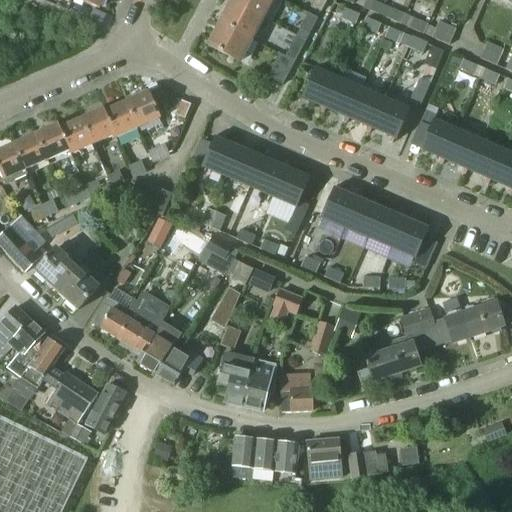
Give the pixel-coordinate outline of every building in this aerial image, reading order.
[(74,0),(99,10),(103,0),(74,0)] [(263,20),(273,0),(232,0),(231,3),(263,20)] [(321,13),(328,0),(315,0),(311,8),(321,13)] [(377,14),(381,5),(368,0),(364,0),(361,8),(377,14)] [(252,42),(263,20),(231,3),(219,25),(252,42)] [(400,24),(404,15),(388,8),(384,18),(400,24)] [(355,24),(359,15),(343,9),(339,18),(355,24)] [(310,35),(317,20),(308,15),(300,30),(310,35)] [(423,34),(427,25),(411,18),(407,28),(423,34)] [(378,34),(382,25),(366,19),(362,28),(378,34)] [(448,45),(455,30),(437,22),(431,38),(448,45)] [(240,64),(252,42),(219,25),(208,47),(240,64)] [(400,44),(404,35),(389,28),(385,37),(400,44)] [(298,57),(306,42),(296,37),(288,52),(298,57)] [(424,54),(428,45),(412,38),(408,48),(424,54)] [(496,66),(503,50),(485,43),(479,58),(496,66)] [(282,87),(294,64),(279,56),(267,78),(282,87)] [(475,76),(479,67),(464,60),(460,69),(475,76)] [(497,85),(500,76),(485,69),(481,79),(497,85)] [(327,110),(339,82),(316,72),(304,100),(327,110)] [(350,120),(362,92),(339,82),(327,110),(350,120)] [(372,130),(384,102),(362,92),(350,120),(372,130)] [(160,120),(148,93),(126,103),(138,129),(160,120)] [(404,122),(408,112),(407,112),(384,102),(372,130),(396,140),(404,122)] [(138,129),(126,103),(105,113),(104,110),(103,110),(116,139),(138,129)] [(411,103),(407,112),(408,112),(404,122),(412,125),(420,107),(411,103)] [(116,139),(103,110),(81,120),(93,147),(114,138),(115,140),(116,139)] [(93,147),(81,120),(59,130),(69,153),(71,157),(93,147)] [(446,161),(458,133),(434,123),(422,151),(446,161)] [(59,130),(57,127),(36,136),(47,163),(69,153),(59,130)] [(468,171),(480,143),(458,133),(446,161),(468,171)] [(47,163),(36,136),(14,146),(26,172),(47,163)] [(226,179),(238,151),(214,140),(202,169),(226,179)] [(491,181),(504,153),(480,143),(468,171),(491,181)] [(26,172),(14,146),(0,152),(0,175),(5,187),(28,177),(26,172)] [(170,158),(165,147),(149,154),(154,165),(170,158)] [(248,189),(260,160),(238,151),(226,179),(248,189)] [(511,189),(511,156),(504,153),(491,181),(511,189)] [(272,199),(284,171),(260,160),(248,189),(272,199)] [(147,175),(142,164),(130,169),(135,180),(147,175)] [(307,181),(284,171),(272,199),(295,209),(301,197),(307,181)] [(124,184),(119,173),(108,178),(112,189),(124,184)] [(101,194),(96,183),(85,188),(89,199),(101,194)] [(151,213),(159,191),(148,186),(139,208),(151,213)] [(162,218),(172,196),(159,191),(151,213),(158,216),(162,218)] [(79,203),(75,192),(63,197),(67,208),(79,203)] [(345,230),(357,202),(333,192),(321,220),(345,230)] [(310,201),(301,197),(295,209),(286,231),(295,235),(310,201)] [(57,213),(53,202),(41,207),(46,218),(57,213)] [(367,240),(380,212),(357,202),(345,230),(367,240)] [(46,218),(41,207),(29,212),(34,223),(46,218)] [(208,231),(214,215),(205,211),(198,227),(208,231)] [(391,250),(403,222),(380,212),(367,240),(391,250)] [(50,239),(76,224),(72,214),(46,229),(50,239)] [(217,235),(224,219),(214,215),(208,231),(217,235)] [(158,221),(147,243),(159,249),(170,228),(158,221)] [(414,260),(426,232),(403,222),(391,250),(414,260)] [(46,256),(16,223),(0,237),(0,248),(25,275),(46,256)] [(250,249),(254,240),(239,233),(235,242),(250,249)] [(204,248),(197,260),(219,272),(226,260),(228,261),(235,249),(213,239),(207,249),(204,248)] [(192,241),(183,256),(194,262),(202,247),(192,241)] [(274,259),(278,250),(262,243),(258,252),(274,259)] [(56,292),(77,268),(56,249),(34,273),(56,292)] [(314,277),(319,267),(303,261),(299,270),(314,277)] [(77,311),(98,287),(77,268),(56,292),(77,311)] [(337,286),(341,277),(327,271),(323,280),(337,286)] [(121,272),(115,282),(123,287),(129,278),(121,272)] [(268,291),(273,280),(257,273),(252,284),(268,291)] [(380,291),(380,281),(363,280),(363,290),(380,291)] [(389,281),(388,292),(405,292),(414,293),(415,284),(406,284),(406,282),(389,281)] [(229,290),(211,322),(224,329),(238,296),(229,290)] [(295,316),(301,301),(279,292),(273,307),(275,308),(270,320),(282,325),(286,313),(295,316)] [(116,339),(131,314),(108,300),(93,325),(116,339)] [(503,329),(495,304),(433,325),(428,311),(417,315),(428,350),(451,342),(452,346),(503,329)] [(9,344),(30,322),(15,309),(0,325),(0,355),(3,358),(10,349),(13,347),(9,344)] [(154,336),(162,322),(144,312),(139,319),(131,314),(116,339),(143,355),(154,336)] [(350,339),(358,318),(343,312),(335,333),(350,339)] [(428,350),(417,315),(401,320),(407,339),(389,345),(391,351),(365,360),(373,384),(420,369),(415,354),(428,350)] [(36,354),(30,350),(44,334),(30,322),(9,344),(13,347),(10,349),(3,358),(0,362),(0,369),(17,381),(36,354)] [(325,356),(333,329),(318,325),(309,351),(325,356)] [(193,376),(202,360),(189,353),(187,356),(181,352),(189,339),(182,335),(174,349),(158,377),(174,386),(184,370),(193,376)] [(158,377),(174,349),(154,336),(143,355),(137,364),(158,377)] [(36,391),(64,351),(47,340),(22,377),(22,378),(20,380),(36,391)] [(221,366),(217,385),(228,387),(224,404),(245,409),(257,363),(253,362),(223,354),(221,366)] [(270,396),(273,384),(275,367),(257,363),(245,409),(262,413),(267,395),(270,396)] [(317,365),(314,371),(314,379),(329,378),(328,364),(317,365)] [(62,416),(82,386),(66,375),(46,405),(62,416)] [(312,413),(310,376),(280,377),(281,414),(312,413)] [(84,417),(97,396),(82,386),(62,416),(77,426),(83,416),(84,417)] [(90,413),(83,426),(102,437),(124,396),(107,386),(92,414),(90,413)] [(471,413),(455,419),(460,432),(476,426),(471,413)] [(0,511),(60,511),(86,458),(0,417),(0,511)] [(487,444),(506,436),(501,423),(482,431),(487,444)] [(76,427),(69,439),(81,445),(87,433),(76,427)] [(231,469),(230,481),(251,482),(252,471),(255,442),(234,440),(231,469)] [(342,480),(338,441),(307,444),(310,483),(342,480)] [(273,473),(276,444),(255,442),(252,471),(273,473)] [(158,443),(152,458),(165,463),(171,448),(158,443)] [(295,476),(298,446),(276,444),(273,473),(295,476)] [(378,477),(375,455),(362,457),(362,456),(349,458),(351,481),(378,477)]
